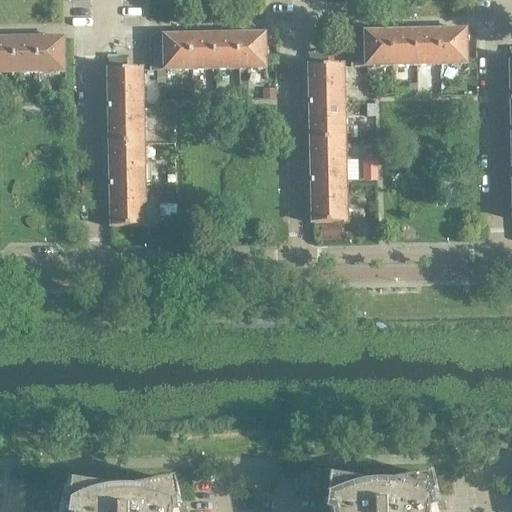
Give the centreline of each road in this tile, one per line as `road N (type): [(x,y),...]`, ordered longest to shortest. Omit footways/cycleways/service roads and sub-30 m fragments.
road 1 (residential): [(95,262),(93,61),(111,0)]
road 2 (residential): [(296,258),(294,59),(310,0)]
road 3 (residential): [(497,255),(496,50),(511,25)]
road 4 (residential): [(95,262),(296,258)]
road 5 (residential): [(296,258),(497,255)]
road 6 (unclassified): [(293,511),(283,474),(259,471),(236,477),(227,511)]
